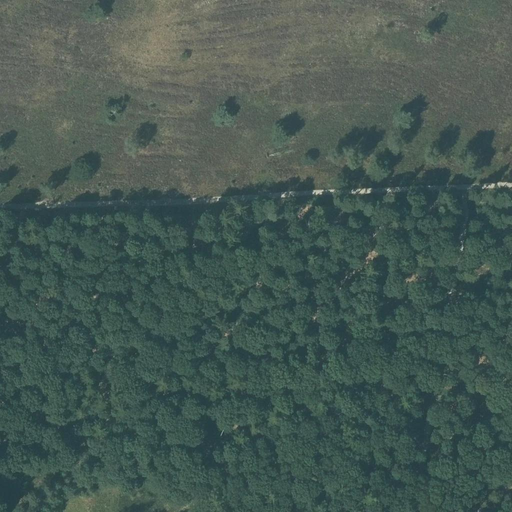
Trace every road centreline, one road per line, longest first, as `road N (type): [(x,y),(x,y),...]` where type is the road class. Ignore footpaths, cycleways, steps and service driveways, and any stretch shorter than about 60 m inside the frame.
road 1 (track): [(0,205),(511,182)]
road 2 (track): [(470,184),(409,511)]
